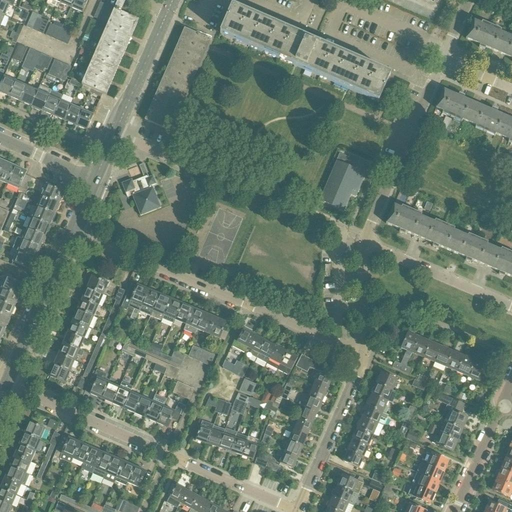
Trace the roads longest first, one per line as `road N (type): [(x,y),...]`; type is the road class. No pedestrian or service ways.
road 1 (residential): [(297,511),(5,383)]
road 2 (residential): [(361,351),(73,231)]
road 3 (residential): [(362,242),(441,59)]
road 4 (residential): [(297,511),(361,351)]
road 5 (tertiary): [(5,383),(73,231)]
road 6 (residential): [(511,307),(362,242)]
road 7 (tertiary): [(117,127),(172,0)]
